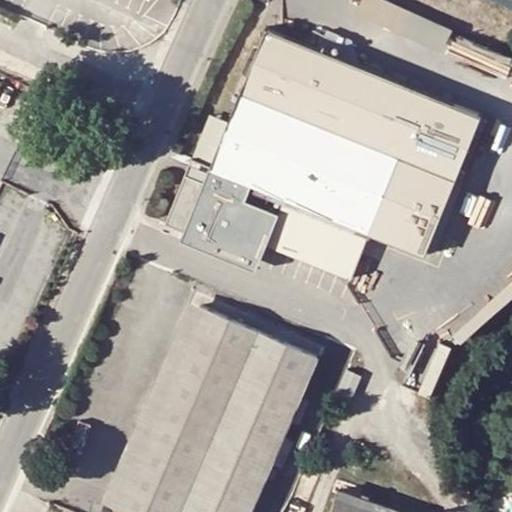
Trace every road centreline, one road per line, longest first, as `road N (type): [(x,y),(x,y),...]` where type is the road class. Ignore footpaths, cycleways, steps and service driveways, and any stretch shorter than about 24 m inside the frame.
road 1 (unclassified): [(0,462),(208,0)]
road 2 (unknown): [(119,216),(347,308),(369,320),(383,351)]
road 3 (unknown): [(0,28),(161,101)]
road 4 (unknown): [(383,351),(315,511)]
road 5 (unknown): [(383,351),(443,511)]
road 6 (unclassified): [(511,326),(449,392),(423,446)]
